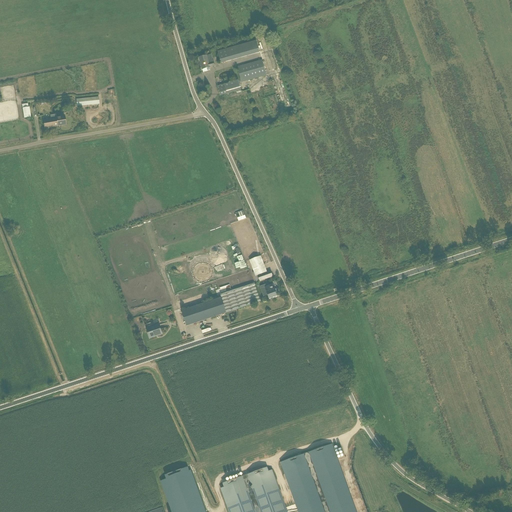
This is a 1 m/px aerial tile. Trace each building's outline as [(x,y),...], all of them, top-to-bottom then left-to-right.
[(217,51),(221,63),(259,53),(256,40),(217,51)] [(202,69),(203,72),(207,71),(207,68),(214,66),(211,54),(199,58),(201,64),(200,65),(201,67),(202,68),(202,69)] [(237,67),(242,82),(266,75),(262,60),(237,67)] [(218,86),(220,96),(241,90),(238,80),(225,84),(218,86)] [(267,98),(272,111),(279,109),(274,95),(267,98)] [(76,99),(77,107),(99,104),(98,97),(76,99)] [(22,108),(24,119),(31,117),(29,107),(28,107),(28,104),(22,105),(22,108)] [(42,120),(44,129),(66,125),(64,116),(42,120)] [(227,199),(142,227),(151,257),(152,257),(157,271),(239,244),(235,230),(237,230),(227,199)] [(238,221),(246,218),(243,210),(235,213),(238,221)] [(261,256),(249,260),(254,273),(252,273),(256,283),(259,282),(269,278),(264,265),(261,256)] [(213,300),(181,311),(182,312),(184,317),(186,326),(261,302),(255,283),(254,283),(220,294),(221,297),(213,300)] [(265,288),(269,299),(277,296),(276,294),(279,293),(279,291),(277,289),(274,290),(274,289),(274,290),(272,285),(265,288)] [(159,325),(146,329),(148,334),(149,338),(156,336),(155,335),(162,333),(159,325)] [(356,511),(332,444),(280,463),(297,511),(356,511)] [(166,479),(160,481),(170,511),(206,511),(191,470),(189,471),(188,467),(165,475),(166,479)] [(228,511),(286,511),(272,470),(268,471),(267,467),(223,483),(224,487),(220,488),(228,511)]
